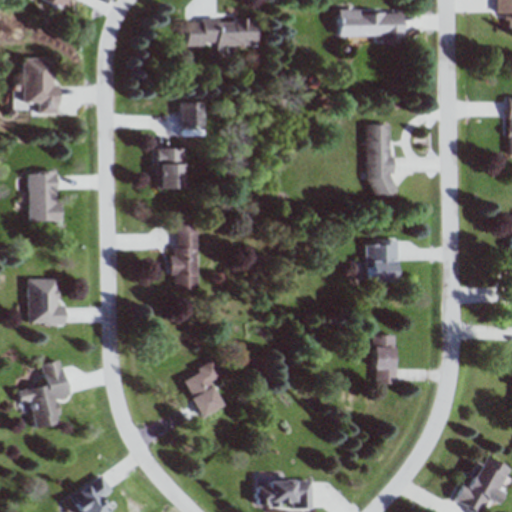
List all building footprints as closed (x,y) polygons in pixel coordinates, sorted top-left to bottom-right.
[(36,0),(55,9),(58,1),(68,6),(70,0),(36,0)] [(506,33),(511,32),(511,0),(494,0),(495,13),(506,13),(506,33)] [(336,11),(336,35),(380,35),(380,43),(403,43),(402,10),(336,11)] [(256,18),(185,19),(186,46),(257,44),(256,18)] [(21,102),(36,102),(36,113),(57,113),(57,82),(51,82),(51,57),(21,57),(21,102)] [(365,125),(366,195),(391,195),(390,125),(365,125)] [(156,149),(156,189),(182,189),(182,149),(156,149)] [(59,221),(59,170),(26,170),(26,221),(59,221)] [(195,289),(195,216),(171,216),(172,289),(195,289)] [(396,282),(396,239),(363,239),(363,282),(396,282)] [(25,325),(61,325),(61,303),(56,303),(56,278),(25,278),(25,325)] [(371,383),(394,383),(395,334),(371,334),(371,383)] [(60,423),(56,399),(66,397),(59,359),(37,363),(41,385),(15,390),(17,404),(28,402),(33,427),(60,423)] [(211,383),(220,379),(211,361),(177,377),(196,417),(221,405),(211,383)] [(510,467),(484,455),(481,464),(472,460),(452,503),(471,511),(480,511),(486,501),(493,504),(510,467)] [(108,511),(99,497),(108,491),(98,475),(65,496),(75,511),(108,511)] [(309,507),(309,479),(263,479),(263,487),(253,487),(253,507),(309,507)]
